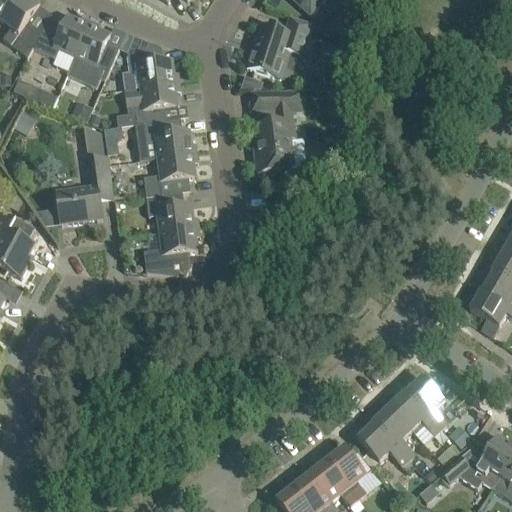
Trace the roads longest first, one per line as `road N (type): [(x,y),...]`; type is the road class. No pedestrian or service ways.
road 1 (residential): [(1,511),(40,323),(59,287),(76,274),(176,287),(203,282),(228,260),(233,220),(207,45)]
road 2 (residential): [(400,317),(222,475)]
road 3 (residential): [(511,113),(400,317)]
road 4 (residential): [(511,392),(400,317)]
road 5 (residential): [(207,45),(95,0)]
